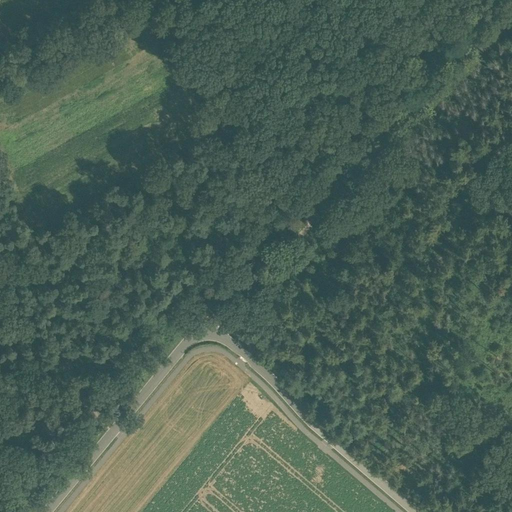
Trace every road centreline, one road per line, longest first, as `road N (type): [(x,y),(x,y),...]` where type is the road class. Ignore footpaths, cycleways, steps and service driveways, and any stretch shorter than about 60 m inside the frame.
road 1 (unclassified): [(47,511),(183,346),(205,330),(240,350),(415,511)]
road 2 (track): [(320,213),(511,18)]
road 3 (track): [(320,213),(182,0)]
road 4 (track): [(320,213),(209,331)]
